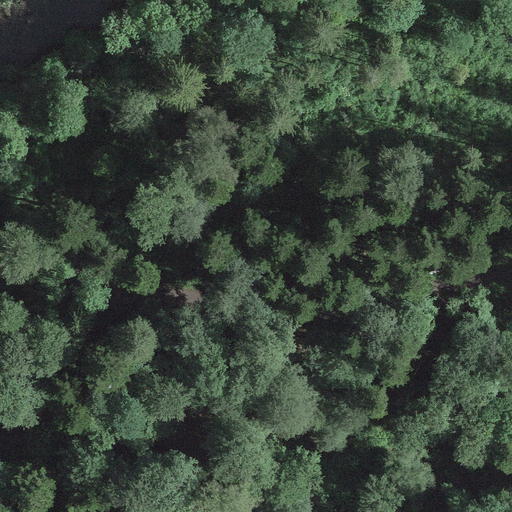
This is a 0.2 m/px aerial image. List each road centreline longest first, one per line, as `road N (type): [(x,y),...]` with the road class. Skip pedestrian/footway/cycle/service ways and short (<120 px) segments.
road 1 (unclassified): [(0,447),(57,369),(137,294),(296,312),(511,271)]
road 2 (track): [(137,294),(80,270),(0,272)]
